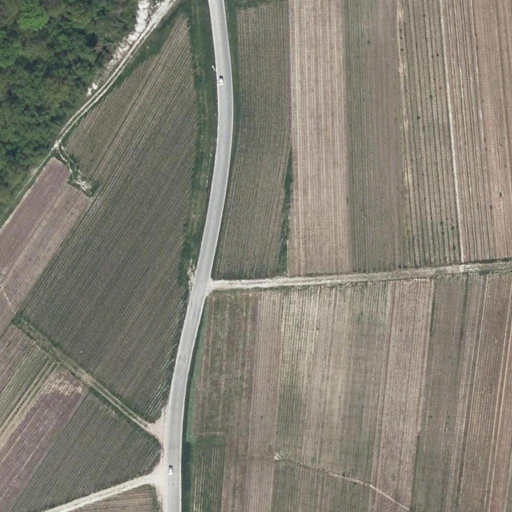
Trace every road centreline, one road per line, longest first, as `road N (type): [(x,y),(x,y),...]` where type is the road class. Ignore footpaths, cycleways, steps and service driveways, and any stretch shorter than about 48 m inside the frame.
road 1 (tertiary): [(171,511),(173,422),(214,209),(224,100),(214,0)]
road 2 (track): [(511,267),(198,285)]
road 3 (track): [(174,0),(0,217)]
road 4 (track): [(56,511),(172,467)]
